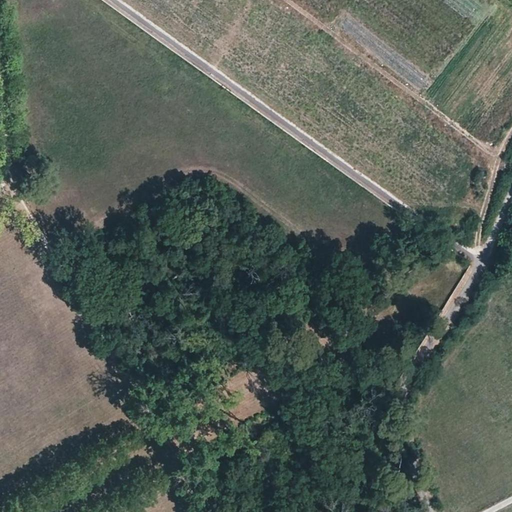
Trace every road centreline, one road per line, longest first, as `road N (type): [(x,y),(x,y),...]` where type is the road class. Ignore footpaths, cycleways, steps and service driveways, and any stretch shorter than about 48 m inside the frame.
road 1 (track): [(51,511),(448,272)]
road 2 (track): [(483,265),(112,0)]
road 3 (track): [(219,511),(17,184),(0,187)]
road 4 (track): [(432,511),(404,429),(407,397),(483,265)]
